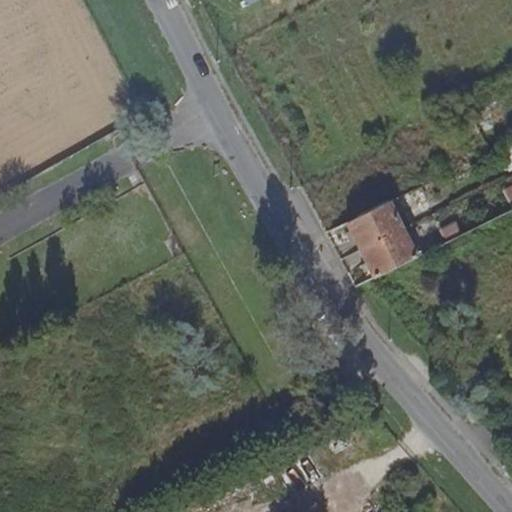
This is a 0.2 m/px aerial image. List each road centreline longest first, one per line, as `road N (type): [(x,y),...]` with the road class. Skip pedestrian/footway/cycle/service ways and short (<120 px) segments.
road 1 (tertiary): [(160,0),(272,216),(330,306),(511,511)]
road 2 (residential): [(0,227),(129,155)]
